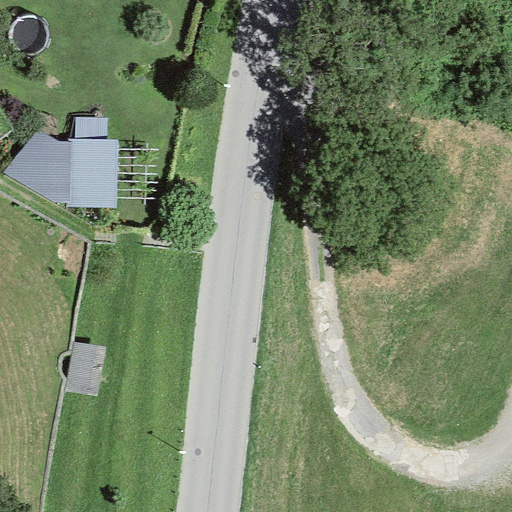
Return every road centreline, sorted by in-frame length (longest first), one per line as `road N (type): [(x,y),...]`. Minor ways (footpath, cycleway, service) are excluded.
road 1 (track): [(511,472),(498,484),(461,490),(413,471),(380,438),(353,388),(314,112),(286,0)]
road 2 (tertiary): [(206,511),(268,0)]
